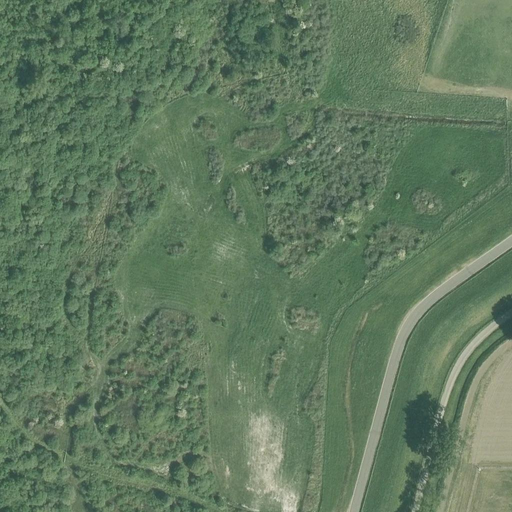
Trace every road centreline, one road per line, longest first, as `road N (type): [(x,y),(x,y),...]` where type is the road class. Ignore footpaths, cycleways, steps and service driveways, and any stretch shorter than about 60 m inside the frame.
road 1 (unclassified): [(352,511),(411,320),(511,241)]
road 2 (track): [(224,511),(28,438),(0,400)]
road 3 (unclassified): [(414,511),(455,369),(511,312)]
